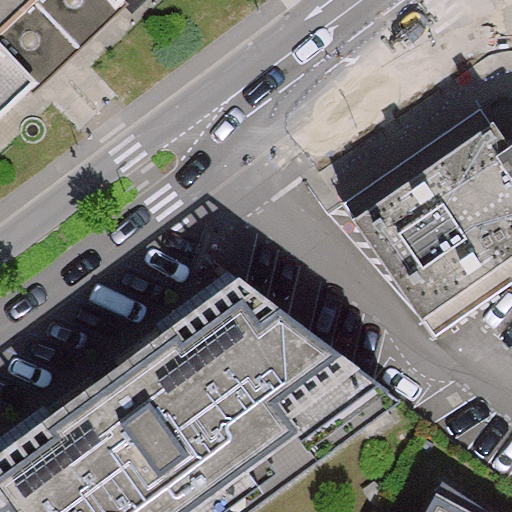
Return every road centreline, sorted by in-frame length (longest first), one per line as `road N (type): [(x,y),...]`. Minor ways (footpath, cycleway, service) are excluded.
road 1 (residential): [(511,397),(428,364),(221,133)]
road 2 (secondary): [(221,133),(0,301)]
road 3 (secondary): [(408,0),(221,133)]
